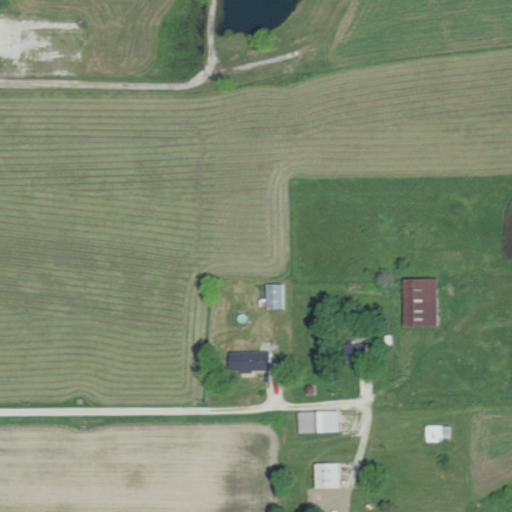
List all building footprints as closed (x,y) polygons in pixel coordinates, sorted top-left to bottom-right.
[(410,278),(410,325),(444,326),(444,279),(410,278)] [(287,284),(271,284),(271,308),(288,308),(287,284)] [(269,351),(234,352),(235,371),(276,370),(275,360),(270,360),(269,351)] [(302,433),(344,432),(343,411),(302,411),(302,433)] [(447,425),(431,425),(432,441),(446,441),(446,434),(454,434),(454,428),(447,428),(447,425)] [(319,487),(344,487),(344,464),(319,463),(319,487)]
